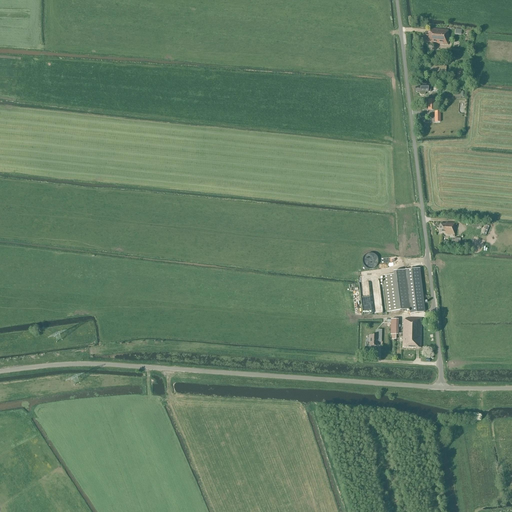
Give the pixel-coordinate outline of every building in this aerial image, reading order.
[(448,45),(449,35),(448,35),(448,31),(428,29),(428,34),(426,33),(425,37),(427,38),(427,42),(432,42),(432,43),(448,45)] [(446,73),(446,66),(431,65),(430,72),(446,73)] [(419,92),(419,94),(420,95),(424,95),(425,94),(425,92),(428,92),(428,89),(431,88),(431,84),(421,84),(421,87),(416,87),(416,92),(419,92)] [(455,235),(455,223),(446,223),(446,224),(440,223),(440,233),(445,233),(445,234),(455,235)] [(370,269),(371,269),(372,269),(374,268),(375,267),(376,267),(377,266),(377,264),(378,263),(378,262),(378,261),(378,259),(377,258),(377,257),(376,256),(375,255),(374,254),(373,254),(371,254),(370,253),(369,254),(367,254),(366,255),(365,256),(364,257),(363,258),(363,259),(363,260),(363,262),(363,263),(363,264),(364,265),(365,267),(366,267),(367,268),(368,269),(370,269)] [(394,275),(383,276),(387,312),(410,309),(410,314),(415,313),(425,312),(423,302),(420,275),(419,268),(410,270),(393,272),(394,275)] [(408,318),(408,320),(403,320),(402,347),(404,347),(404,348),(419,348),(421,348),(421,319),(408,318)] [(399,321),(391,321),(390,336),(392,336),(392,341),(396,341),(396,336),(398,336),(399,321)] [(382,338),(382,330),(378,329),(378,336),(370,335),(370,346),(377,346),(378,338),(382,338)]
